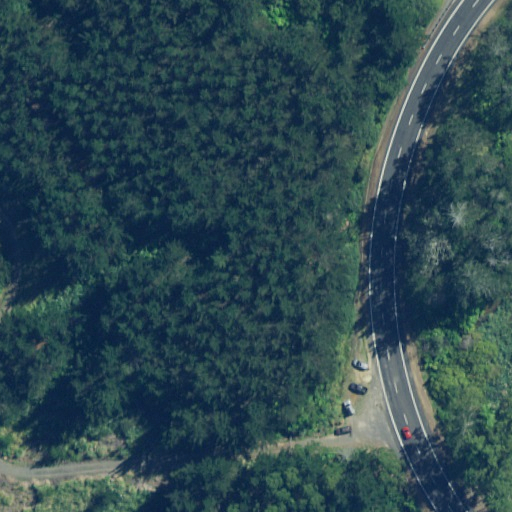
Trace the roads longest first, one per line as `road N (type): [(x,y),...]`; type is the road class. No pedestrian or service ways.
road 1 (primary): [(449,511),(405,446),(382,383),(364,257),(368,187),(383,126),(450,0)]
road 2 (track): [(395,420),(275,447),(64,472),(0,463)]
